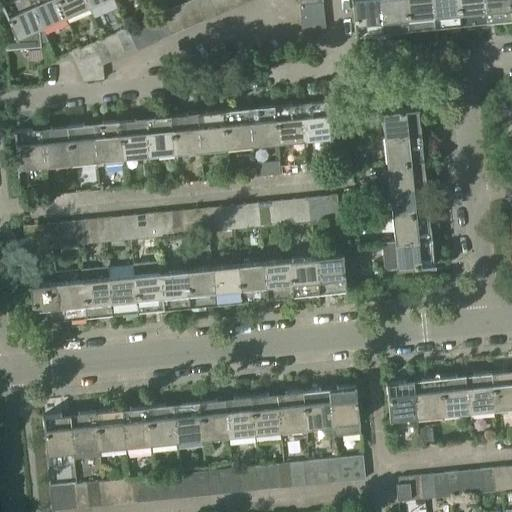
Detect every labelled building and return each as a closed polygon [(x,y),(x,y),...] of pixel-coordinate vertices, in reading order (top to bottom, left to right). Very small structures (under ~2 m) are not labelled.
[(41,27),(28,0),(12,0),(3,4),(3,3),(1,4),(2,9),(3,8),(13,31),(4,35),(4,34),(4,35),(5,50),(38,47),(36,30),(41,27)] [(28,0),(41,27),(65,17),(57,0),(28,0)] [(57,0),(65,17),(89,7),(85,0),(57,0)] [(85,0),(89,7),(92,15),(116,5),(114,0),(85,0)] [(194,0),(184,4),(194,26),(201,23),(205,21),(195,0),(194,0)] [(195,0),(205,21),(216,16),(208,0),(195,0)] [(208,0),(216,16),(227,11),(222,0),(208,0)] [(222,0),(227,11),(239,6),(236,0),(222,0)] [(382,34),(378,0),(350,0),(351,3),(352,3),(355,32),(354,32),(354,37),(357,37),(357,36),(372,34),(371,35),(382,34)] [(392,32),(407,30),(404,0),(378,0),(382,34),(392,33),(392,32)] [(423,30),(433,29),(430,0),(404,0),(407,30),(423,29),(423,30)] [(443,27),(459,25),(456,0),(430,0),(433,29),(444,27),(443,27)] [(475,24),(485,23),(483,0),(456,0),(459,25),(475,23),(475,24)] [(496,21),(511,20),(509,0),(483,0),(485,23),(496,22),(496,21)] [(323,2),(298,5),(301,31),(325,28),(323,2)] [(182,31),(194,26),(184,4),(174,8),(172,9),(182,31)] [(171,36),(182,31),(172,9),(161,14),(171,36)] [(159,41),(171,36),(161,14),(150,19),(159,41)] [(148,46),(159,41),(150,19),(138,24),(148,46)] [(137,51),(148,46),(138,24),(127,29),(137,51)] [(125,56),(137,51),(127,29),(115,34),(125,56)] [(113,61),(125,56),(115,34),(104,39),(113,61)] [(102,66),(113,61),(104,39),(92,44),(97,55),(102,66)] [(76,65),(97,55),(92,44),(71,54),(76,65)] [(104,80),(102,66),(97,55),(76,65),(83,82),(104,80)] [(300,103),(303,140),(329,137),(329,138),(331,138),(330,133),(327,104),(328,104),(328,100),(325,100),(325,101),(310,102),(300,103)] [(277,142),(303,140),(300,103),(290,104),(274,106),(277,142)] [(252,145),(277,142),(274,106),(258,107),(248,108),(252,145)] [(383,139),(420,135),(419,125),(417,110),(418,110),(418,107),(414,108),(385,111),(385,110),(380,111),(380,114),(381,114),(383,139)] [(226,148),(252,145),(248,108),(238,109),(222,111),(226,148)] [(200,150),(226,148),(222,111),(207,112),(206,112),(196,113),(200,150)] [(174,153),(200,150),(196,113),(187,114),(187,115),(170,116),(174,153)] [(145,118),(148,155),(174,153),(170,116),(155,118),(155,117),(145,118)] [(122,158),(148,155),(145,118),(134,119),(134,120),(119,121),(122,158)] [(103,122),(93,123),(96,160),(97,167),(123,164),(122,158),(119,121),(103,123),(103,122)] [(71,163),(96,160),(93,123),(83,124),(83,125),(67,127),(71,163)] [(45,166),(71,163),(67,127),(51,128),(41,129),(45,166)] [(45,166),(41,129),(31,130),(24,131),(16,131),(13,131),(14,136),(17,164),(17,169),(20,169),(20,168),(45,166)] [(386,164),(422,161),(421,145),(420,135),(383,139),(386,164)] [(389,190),(426,186),(425,177),(424,177),(422,161),(386,164),(389,190)] [(279,162),(254,164),(255,177),(281,175),(279,162)] [(391,216),(428,212),(426,197),(427,197),(426,186),(389,190),(391,216)] [(330,196),(333,220),(339,219),(337,195),(330,196)] [(320,221),(333,220),(330,196),(318,197),(320,221)] [(308,222),(320,221),(318,197),(305,199),(308,222)] [(296,224),(308,222),(305,199),(293,200),(296,224)] [(284,225),(296,224),(293,200),(281,201),(284,225)] [(271,226),(284,225),(281,201),(269,202),(271,226)] [(259,227),(271,226),(269,202),(257,203),(259,227)] [(247,228),(259,227),(257,203),(244,205),(247,228)] [(235,230),(247,228),(244,205),(232,206),(235,230)] [(222,231),(235,230),(232,206),(220,207),(222,231)] [(210,232),(222,231),(220,207),(208,208),(210,232)] [(198,233),(210,232),(208,208),(195,209),(198,233)] [(186,234),(198,233),(195,209),(183,211),(186,234)] [(173,236),(186,234),(183,211),(171,212),(173,236)] [(161,237),(173,236),(171,212),(159,213),(161,237)] [(394,242),(431,238),(430,229),(429,229),(428,212),(391,216),(394,242)] [(149,238),(161,237),(159,213),(147,214),(149,238)] [(137,239),(149,238),(147,214),(134,215),(137,239)] [(124,241),(137,239),(134,215),(122,217),(124,241)] [(112,242),(124,241),(122,217),(109,218),(112,242)] [(100,243),(112,242),(109,218),(97,219),(100,243)] [(88,244),(100,243),(97,219),(85,220),(88,244)] [(75,245),(88,244),(85,220),(73,222),(75,245)] [(63,247),(75,245),(73,222),(60,223),(63,247)] [(51,248),(63,247),(60,223),(48,224),(51,248)] [(38,249),(51,248),(48,224),(35,225),(38,249)] [(25,250),(38,249),(35,225),(23,226),(25,250)] [(431,238),(394,242),(382,243),(383,264),(387,268),(396,268),(396,270),(401,269),(430,266),(430,267),(434,266),(434,264),(432,264),(431,249),(432,249),(431,238)] [(341,254),(315,257),(319,294),(329,293),(329,292),(344,291),(344,292),(346,292),(346,287),(345,287),(342,258),(343,258),(342,253),(341,253),(341,254)] [(309,295),(319,294),(315,257),(289,260),(293,296),(309,294),(309,295)] [(289,260),(263,262),(267,299),(277,298),(293,296),(289,260)] [(133,263),(134,275),(137,311),(153,310),(163,309),(160,272),(158,261),(133,263)] [(263,262),(237,265),(241,301),(257,299),(257,300),(267,299),(263,262)] [(225,302),(241,301),(237,265),(211,267),(215,304),(225,303),(225,302)] [(82,280),(86,316),(101,315),(101,316),(111,315),(108,277),(107,266),(81,269),(82,280)] [(205,305),(215,304),(211,267),(185,270),(189,306),(205,304),(205,305)] [(185,270),(160,272),(163,309),(174,308),(189,306),(185,270)] [(134,275),(108,277),(111,315),(121,314),(121,313),(137,311),(134,275)] [(70,318),(86,316),(82,280),(56,283),(60,320),(70,319),(70,318)] [(32,317),(33,323),(35,323),(35,322),(37,322),(50,320),(50,321),(60,320),(56,283),(31,285),(31,284),(29,284),(29,289),(30,289),(32,317)] [(494,409),(511,406),(511,368),(506,369),(506,370),(490,372),(494,409)] [(468,411),(494,409),(490,372),(475,374),(475,373),(464,374),(468,411)] [(442,414),(468,411),(464,374),(454,375),(455,376),(438,377),(442,414)] [(416,416),(442,414),(438,377),(423,379),(423,378),(413,379),(416,416)] [(391,418),(416,416),(413,379),(403,380),(403,381),(388,382),(388,381),(385,382),(386,387),(389,414),(388,415),(389,420),(392,420),(391,418)] [(338,387),(328,388),(332,425),(333,436),(358,433),(357,423),(360,423),(359,418),(358,419),(355,391),(356,391),(356,385),(353,385),(353,386),(338,387)] [(319,389),(302,391),(306,427),(332,425),(328,388),(319,389)] [(280,430),(306,427),(302,391),(287,392),(276,393),(280,430)] [(254,433),(280,430),(276,393),(267,394),(251,396),(254,433)] [(228,435),(254,433),(251,396),(235,397),(225,398),(228,435)] [(202,438),(228,435),(225,398),(215,399),(199,401),(202,438)] [(183,402),(173,403),(176,440),(202,438),(199,401),(183,403),(183,402)] [(150,443),(176,440),(173,403),(162,404),(163,405),(147,406),(150,443)] [(125,445),(150,443),(147,406),(131,408),(131,407),(121,408),(125,445)] [(111,410),(95,411),(100,454),(125,452),(125,445),(121,408),(111,409),(111,410)] [(80,412),(69,413),(73,450),(74,459),(100,456),(100,454),(95,411),(80,413),(80,412)] [(48,453),(73,450),(69,413),(60,414),(60,415),(45,417),(44,416),(42,416),(42,421),(43,421),(46,449),(45,448),(46,454),(48,454),(48,453)] [(432,442),(431,427),(419,428),(421,443),(432,442)] [(338,457),(341,481),(365,479),(365,475),(363,460),(364,460),(363,455),(338,457)] [(328,482),(341,481),(338,457),(326,459),(328,482)] [(317,484),(328,482),(326,459),(314,460),(317,484)] [(304,485),(317,484),(314,460),(302,461),(304,485)] [(292,486),(304,485),(302,461),(290,462),(292,486)] [(280,487),(292,486),(290,462),(278,463),(280,487)] [(268,488),(280,487),(278,463),(266,465),(268,488)] [(256,490),(268,488),(266,465),(254,466),(256,490)] [(245,491),(256,490),(254,466),(242,467),(245,491)] [(232,492),(245,491),(242,467),(230,468),(232,492)] [(494,491),(506,490),(504,467),(492,468),(494,491)] [(220,493),(232,492),(230,468),(217,470),(220,493)] [(482,492),(494,491),(492,468),(479,469),(482,492)] [(470,494),(482,492),(479,469),(468,470),(470,494)] [(208,495),(220,493),(217,470),(206,471),(208,495)] [(458,495),(470,494),(468,470),(456,471),(458,495)] [(196,496),(208,495),(206,471),(193,472),(196,496)] [(446,496),(458,495),(456,471),(444,473),(446,496)] [(184,497),(196,496),(193,472),(182,473),(184,497)] [(172,498),(184,497),(182,473),(169,474),(172,498)] [(434,497),(446,496),(444,473),(432,474),(434,497)] [(160,499),(172,498),(169,474),(158,476),(160,499)] [(423,498),(424,498),(434,497),(432,474),(421,475),(423,498)] [(410,499),(423,498),(421,475),(407,476),(410,498),(410,499)] [(148,501),(160,499),(158,476),(146,477),(148,501)] [(410,499),(410,498),(407,476),(397,477),(398,483),(396,484),(397,499),(400,499),(400,500),(410,499)] [(137,502),(148,501),(146,477),(134,478),(137,502)] [(124,503),(137,502),(134,478),(122,479),(124,503)] [(112,504),(124,503),(122,479),(110,481),(112,504)] [(100,505),(112,504),(110,481),(97,482),(100,505)] [(89,506),(100,505),(97,482),(86,483),(89,506)] [(76,508),(89,506),(86,483),(74,484),(76,508)] [(65,509),(76,508),(74,484),(62,485),(65,509)] [(52,510),(65,509),(62,485),(49,487),(49,492),(50,492),(51,505),(52,510)]
